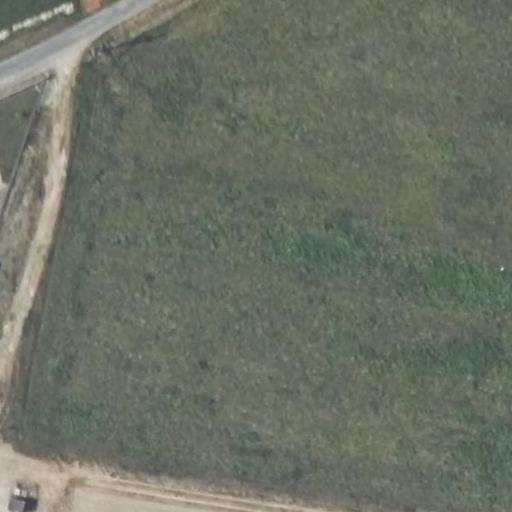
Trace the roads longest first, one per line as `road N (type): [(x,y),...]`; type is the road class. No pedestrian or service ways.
road 1 (track): [(54,35),(67,89),(0,351)]
road 2 (unclassified): [(0,62),(127,0)]
